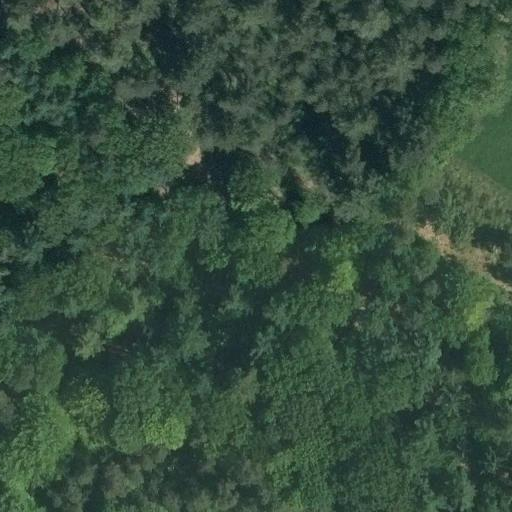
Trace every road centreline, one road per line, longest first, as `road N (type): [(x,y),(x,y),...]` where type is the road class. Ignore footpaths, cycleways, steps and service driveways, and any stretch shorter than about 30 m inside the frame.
road 1 (track): [(5,0),(385,233)]
road 2 (track): [(385,233),(511,10)]
road 3 (track): [(511,315),(385,233)]
